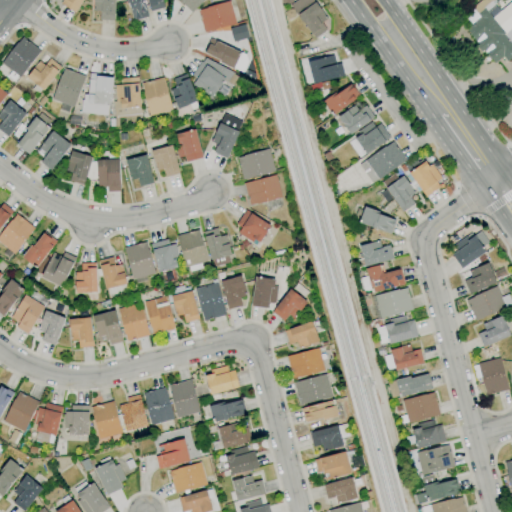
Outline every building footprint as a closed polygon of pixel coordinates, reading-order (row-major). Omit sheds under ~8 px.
[(83,0),(75,13),(60,4),(62,0),(83,0)] [(115,0),(114,21),(100,20),(100,12),(93,11),(93,0),(115,0)] [(134,20),(129,3),(127,3),(126,0),(143,0),(148,17),(134,20)] [(150,11),(147,0),(162,0),(164,8),(150,11)] [(204,0),(191,13),(178,0),(204,0)] [(315,38),(298,15),(297,15),(290,5),(296,0),(313,0),(327,19),(321,23),(326,30),(315,38)] [(511,57),(507,62),(503,57),(500,59),(494,64),(473,40),(474,39),(466,30),(480,18),(472,8),(481,0),(497,0),(493,3),(497,7),(489,14),(505,33),(504,35),(511,44),(511,57)] [(204,33),(198,11),(229,1),(236,23),(204,33)] [(232,42),(247,37),(243,24),(228,29),(232,42)] [(14,81),(7,76),(11,71),(1,63),(17,42),(18,43),(23,37),(40,51),(19,77),(18,76),(14,81)] [(233,69),(219,62),(220,60),(203,52),(210,38),(216,41),(241,52),(233,69)] [(322,90),(320,82),(313,84),(307,62),(334,55),(337,66),(341,64),(344,76),(329,80),(331,88),(322,90)] [(214,94),(209,91),(206,94),(192,84),(196,79),(191,75),(201,61),(203,62),(206,58),(234,73),(234,74),(238,77),(238,78),(242,81),(238,88),(233,85),(232,86),(224,80),(214,94)] [(38,94),(32,89),(35,85),(26,78),(33,70),(32,69),(39,61),(45,65),(50,59),(61,67),(43,90),(42,89),(38,94)] [(74,107),(52,99),(63,68),(85,76),(74,107)] [(82,101),(83,101),(84,94),(87,95),(89,80),(95,80),(96,74),(113,76),(110,105),(108,105),(107,116),(80,113),(82,101)] [(192,109),(190,104),(178,109),(174,100),(173,100),(170,90),(175,88),(174,85),(175,85),(173,79),(187,74),(198,101),(196,102),(198,107),(192,109)] [(114,118),(113,102),(116,101),(115,85),(121,85),(121,78),(138,77),(141,116),(114,118)] [(149,116),(148,113),(147,113),(146,108),(148,108),(141,83),(163,77),(172,110),(149,116)] [(333,115),(323,102),(335,93),(337,95),(351,84),(360,95),(333,115)] [(0,131),(0,122),(1,121),(0,120),(0,111),(9,100),(26,114),(7,137),(0,131)] [(350,134),(338,118),(355,105),(359,111),(365,106),(373,118),(350,134)] [(28,154),(16,144),(27,130),(26,129),(36,117),(37,118),(40,113),(50,121),(46,125),(49,128),(28,154)] [(226,159),(213,153),(217,144),(211,141),(224,113),(242,122),(237,132),(238,132),(226,159)] [(366,154),(365,154),(359,158),(349,143),(357,137),(355,133),(372,122),(375,127),(380,123),(390,137),(366,154)] [(186,163),(184,156),(178,158),(173,141),(177,140),(176,134),(195,129),(202,158),(186,163)] [(50,170),(40,162),(43,158),(36,152),(52,131),(70,144),(50,170)] [(372,184),(359,165),(392,141),(406,160),(372,184)] [(165,178),(163,169),(157,171),(156,166),(155,166),(151,151),(171,145),(179,174),(165,178)] [(243,180),(237,157),(238,157),(238,158),(243,156),(268,148),(275,171),(243,180)] [(85,180),(83,185),(69,181),(71,173),(65,171),(68,162),(71,151),(92,157),(90,162),(85,180)] [(90,162),(96,162),(96,160),(108,160),(107,153),(119,153),(121,191),(107,192),(107,187),(97,187),(97,181),(95,181),(94,180),(85,180),(90,162)] [(139,187),(137,179),(131,180),(128,170),(126,160),(134,158),(146,155),(153,183),(139,187)] [(426,197),(404,166),(415,158),(418,162),(423,159),(428,167),(431,164),(441,178),(435,182),(439,188),(426,197)] [(403,212),(382,182),(395,173),(398,179),(403,175),(415,192),(409,197),(414,204),(403,212)] [(249,206),(243,183),(276,175),(282,197),(249,206)] [(0,228),(0,206),(3,203),(13,212),(0,228)] [(390,234),(359,222),(361,217),(356,215),(358,209),(363,211),(365,207),(381,213),(380,214),(395,220),(390,234)] [(259,242),(254,239),(252,242),(238,233),(241,228),(236,224),(246,210),(251,213),(270,226),(259,242)] [(14,254),(0,242),(0,233),(11,220),(12,220),(16,214),(34,229),(14,254)] [(214,266),(212,260),(211,260),(203,232),(217,228),(219,232),(218,232),(219,236),(221,236),(226,235),(231,255),(227,256),(229,262),(214,266)] [(190,272),(188,267),(185,268),(176,236),(198,230),(200,237),(201,237),(208,262),(201,264),(202,269),(190,272)] [(35,268),(21,258),(31,245),(33,247),(44,233),(51,239),(52,238),(56,242),(35,268)] [(461,269),(451,255),(456,251),(453,246),(467,236),(470,239),(475,236),(486,251),(461,269)] [(158,272),(150,244),(167,239),(169,246),(175,244),(181,266),(158,272)] [(358,268),(356,261),(360,260),(359,255),(362,254),(359,246),(379,241),(381,248),(390,245),(393,258),(358,268)] [(132,280),(124,248),(146,242),(148,250),(149,250),(155,274),(132,280)] [(61,287),(41,277),(53,252),(62,257),(64,252),(75,258),(61,287)] [(105,289),(99,261),(113,257),(114,262),(115,266),(121,264),(123,273),(124,273),(127,284),(105,289)] [(75,293),(75,272),(81,272),(81,263),(96,263),(97,292),(86,292),(86,293),(75,293)] [(470,294),(464,281),(471,277),(469,271),(488,263),(497,282),(470,294)] [(372,293),(371,290),(364,292),(360,278),(367,276),(365,269),(379,265),(381,273),(382,272),(383,274),(399,270),(400,274),(402,274),(404,284),(372,293)] [(228,310),(220,281),(241,276),(246,296),(240,298),(242,306),(228,310)] [(268,309),(251,306),(255,277),(275,280),(274,286),(278,287),(275,303),(269,302),(268,309)] [(204,321),(201,312),(195,288),(212,284),(212,280),(216,279),(225,315),(205,320),(204,321)] [(2,316),(0,314),(0,297),(3,294),(1,292),(11,280),(24,290),(2,316)] [(283,321),(272,312),(290,289),(292,290),(297,283),(308,292),(303,299),(307,302),(294,319),(288,314),(283,321)] [(185,323),(183,315),(175,316),(173,307),(172,303),(169,304),(166,294),(174,293),(173,288),(183,286),(185,293),(192,291),(199,319),(185,323)] [(475,321),(466,301),(474,297),(473,296),(496,286),(501,297),(508,294),(511,304),(505,307),(505,308),(475,321)] [(377,319),(371,297),(407,288),(412,310),(377,319)] [(27,334),(16,327),(18,323),(11,318),(25,295),(44,307),(27,334)] [(152,335),(152,333),(144,302),(166,296),(175,328),(174,328),(174,329),(166,331),(166,330),(162,331),(162,332),(152,335)] [(127,341),(125,334),(124,334),(117,309),(140,303),(149,336),(127,341)] [(110,345),(108,340),(99,343),(92,316),(114,310),(122,342),(110,345)] [(54,345),(41,340),(44,333),(37,330),(45,311),(65,318),(54,345)] [(389,344),(388,342),(380,344),(376,328),(390,324),(389,320),(406,315),(407,322),(413,320),(417,336),(389,344)] [(483,347),(477,334),(485,330),(482,324),(501,316),(510,335),(483,347)] [(79,348),(78,340),(70,340),(69,330),(70,330),(69,319),(79,318),(79,319),(90,318),(93,347),(79,348)] [(299,349),(297,342),(289,345),(284,331),(311,321),(319,341),(299,349)] [(395,370),(394,368),(387,370),(384,356),(390,354),(389,350),(400,347),(399,347),(410,344),(412,351),(420,349),(423,363),(395,370)] [(292,379),(286,357),(318,348),(324,371),(292,379)] [(486,395),(481,377),(476,379),(473,366),(478,365),(478,364),(499,358),(508,389),(486,395)] [(210,395),(205,376),(211,374),(210,370),(227,366),(228,372),(234,371),(238,387),(210,395)] [(299,405),(293,382),(326,374),(332,397),(308,403),(299,405)] [(392,398),(387,382),(410,376),(410,378),(427,374),(431,389),(400,397),(399,396),(392,398)] [(177,418),(171,392),(169,386),(191,380),(199,412),(177,418)] [(0,415),(0,386),(1,385),(13,393),(0,415)] [(151,425),(146,409),(147,409),(143,393),(165,387),(174,419),(151,425)] [(23,432),(3,421),(18,391),(39,402),(23,432)] [(402,424),(400,417),(406,415),(402,400),(425,394),(425,395),(433,393),(439,414),(408,423),(408,422),(402,424)] [(125,432),(119,406),(128,403),(127,398),(139,395),(147,426),(125,432)] [(213,422),(209,407),(224,403),(224,405),(241,400),(244,413),(213,422)] [(304,423),(300,409),(333,400),(338,416),(323,420),(322,418),(304,423)] [(99,439),(90,407),(113,401),(121,433),(99,439)] [(53,444),(48,443),(47,444),(35,441),(37,432),(30,430),(32,424),(34,424),(38,408),(44,409),(46,403),(62,407),(53,444)] [(68,435),(68,429),(65,429),(65,412),(71,412),(71,405),(88,405),(88,435),(68,435)] [(417,449),(412,430),(419,428),(418,424),(433,420),(435,426),(441,425),(445,441),(417,449)] [(214,451),(212,443),(219,441),(215,429),(237,423),(239,430),(247,427),(251,441),(214,451)] [(323,452),(321,445),(313,447),(309,433),(347,423),(350,436),(341,439),(343,446),(333,449),(323,452)] [(158,469),(155,457),(160,455),(158,446),(184,439),(189,461),(158,469)] [(422,476),(416,454),(448,445),(454,467),(422,476)] [(217,478),(216,474),(221,472),(221,471),(220,472),(218,463),(225,461),(224,457),(232,455),(231,451),(246,447),(248,453),(253,451),(258,468),(217,478)] [(324,480),(322,471),(317,473),(314,460),(345,452),(350,474),(324,480)] [(106,495),(94,469),(101,466),(99,461),(108,457),(110,461),(112,460),(115,466),(118,464),(125,479),(119,482),(122,488),(106,495)] [(2,497),(0,495),(0,474),(1,473),(0,472),(9,459),(22,470),(2,497)] [(511,459),(503,461),(509,494),(511,493),(511,459)] [(174,493),(169,472),(177,469),(177,468),(200,462),(206,485),(174,493)] [(414,505),(412,495),(425,492),(421,477),(432,474),(434,483),(436,482),(434,474),(445,471),(447,482),(456,480),(459,493),(414,505)] [(24,511),(12,503),(18,496),(12,491),(18,483),(19,484),(25,475),(42,489),(24,511)] [(237,502),(231,481),(252,476),(254,482),(261,480),(265,494),(237,502)] [(337,504),(335,497),(327,499),(323,485),(352,478),(357,498),(347,501),(337,504)] [(102,511),(83,511),(76,502),(80,499),(77,494),(74,489),(84,482),(88,486),(92,483),(109,507),(102,511)] [(205,511),(190,511),(190,510),(182,511),(178,499),(206,490),(206,491),(212,489),(214,497),(209,499),(212,510),(205,511)] [(55,511),(65,505),(61,500),(67,496),(71,501),(72,500),(80,511),(55,511)] [(431,511),(428,511),(421,511),(420,508),(454,498),(454,500),(462,498),(466,511),(431,511)] [(239,511),(239,509),(246,507),(245,503),(260,500),(262,506),(268,504),(269,511),(239,511)] [(328,511),(360,502),(362,511),(328,511)]
